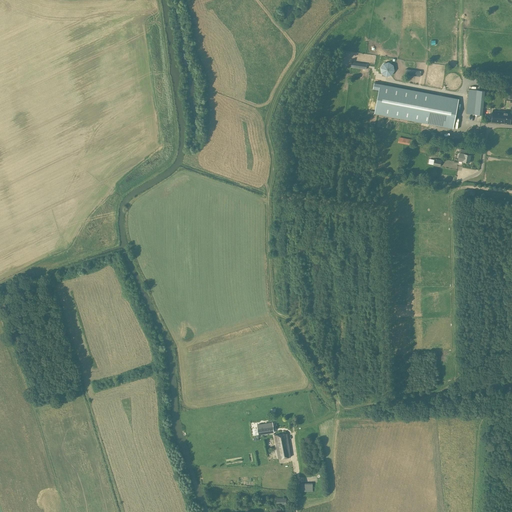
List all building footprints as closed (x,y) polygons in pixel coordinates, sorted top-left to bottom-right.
[(393,65),(389,62),(383,63),(380,68),(381,73),(386,76),(392,75),(395,71),(393,65)] [(421,71),(406,69),(405,75),(420,77),(421,71)] [(459,99),(374,83),(373,89),(379,90),(374,114),(453,129),(459,99)] [(477,91),(469,90),(467,104),(469,104),(468,114),(474,114),(483,116),(485,91),(477,91)] [(511,113),(493,111),(492,122),(510,124),(511,113)] [(468,151),(460,149),(460,153),(458,161),(469,163),(471,155),(468,154),(468,151)] [(475,191),(464,190),(463,198),(474,199),(475,191)] [(274,432),(272,422),(262,424),(264,441),(274,439),(273,433),(274,432)] [(291,457),(287,433),(274,435),(278,459),(291,457)] [(300,491),(313,492),(313,483),(300,483),(300,491)]
